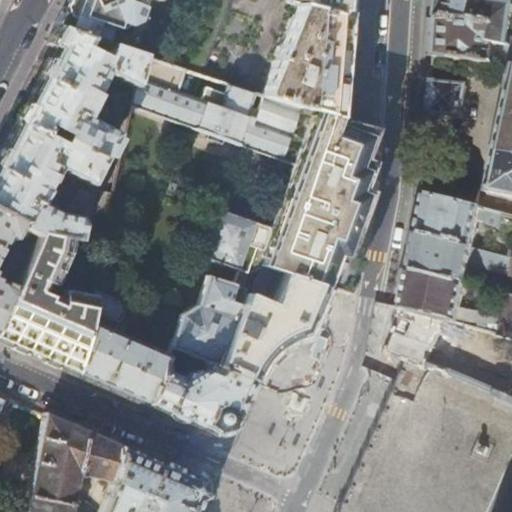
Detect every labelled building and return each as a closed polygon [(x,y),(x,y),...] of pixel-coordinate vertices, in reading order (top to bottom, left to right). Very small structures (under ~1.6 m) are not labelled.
[(54,25),(85,36),(90,20),(109,28),(111,21),(118,23),(128,20),(137,0),(67,0),(65,5),(66,8),(62,9),(59,16),(54,25)] [(206,60),(231,0),(189,0),(161,64),(230,86),(234,74),(206,60)] [(333,13),(346,13),(347,0),(308,0),(307,7),(333,13)] [(437,0),(436,19),(493,26),(490,43),(511,47),(511,38),(509,38),(511,13),(511,5),(473,0),(472,0),(437,0)] [(317,114),(337,119),(341,77),(346,13),(333,13),(307,7),(300,5),(260,96),(300,109),(314,112),(317,113),(317,114)] [(493,26),(436,19),(436,23),(433,58),(511,68),(506,92),(510,94),(487,194),(511,199),(511,47),(490,43),(493,26)] [(0,212),(18,222),(16,227),(17,227),(26,232),(34,237),(37,232),(70,238),(80,240),(84,225),(80,216),(58,212),(42,203),(47,192),(41,189),(45,182),(51,185),(59,171),(91,187),(119,135),(86,117),(91,108),(89,107),(107,74),(135,89),(141,57),(110,45),(103,57),(94,52),(97,46),(103,48),(105,43),(85,36),(54,25),(45,44),(54,48),(44,67),(0,151),(0,212)] [(294,166),(314,112),(300,109),(260,96),(230,86),(161,64),(141,57),(135,89),(131,107),(294,166)] [(461,119),(465,87),(431,83),(430,99),(429,114),(461,119)] [(314,112),(294,166),(272,230),(214,210),(198,257),(237,271),(237,269),(243,271),(244,271),(252,249),(264,253),(261,264),(323,285),(347,294),(359,259),(350,254),(372,189),(366,188),(374,160),(366,157),(374,129),(337,119),(317,114),(317,113),(314,112)] [(423,196),(477,208),(481,189),(425,175),(423,196)] [(477,208),(423,196),(418,228),(416,235),(470,250),(476,220),(484,223),(486,226),(496,228),(499,227),(502,215),(477,208)] [(0,316),(13,287),(0,281),(0,262),(8,245),(0,241),(3,236),(11,239),(17,227),(16,227),(18,222),(0,212),(0,316)] [(75,374),(91,295),(51,288),(66,252),(70,238),(37,232),(34,237),(17,279),(13,287),(0,316),(0,341),(30,355),(75,374)] [(17,279),(34,237),(26,232),(7,275),(17,279)] [(511,260),(470,250),(416,235),(411,266),(409,272),(463,286),(467,265),(511,276),(511,260)] [(241,293),(213,365),(249,381),(251,375),(256,366),(261,359),(267,353),(273,348),(279,343),(287,338),(295,336),(302,333),(309,318),(323,285),(261,264),(247,296),(241,293)] [(403,303),(402,311),(456,326),(463,286),(409,272),(403,303)] [(109,389),(146,405),(161,367),(166,357),(113,333),(125,304),(91,295),(75,374),(109,389)] [(511,298),(510,298),(501,331),(478,325),(477,331),(511,339),(511,298)] [(170,347),(165,356),(178,363),(183,361),(186,354),(170,347)] [(161,367),(146,405),(173,417),(212,434),(230,427),(249,381),(213,365),(203,361),(200,369),(194,371),(193,369),(183,372),(181,377),(161,367)] [(71,511),(73,504),(71,504),(77,473),(82,479),(91,480),(92,475),(111,479),(117,446),(85,432),(42,413),(21,511),(71,511)] [(148,460),(117,446),(111,479),(98,511),(192,511),(199,497),(192,478),(154,462),(148,460)]
